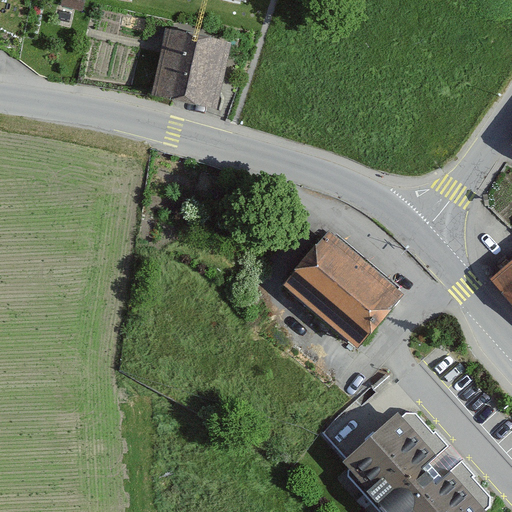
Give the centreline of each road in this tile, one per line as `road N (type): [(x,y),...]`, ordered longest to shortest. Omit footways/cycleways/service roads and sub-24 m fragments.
road 1 (tertiary): [(0,96),(174,131),(340,181),(392,209),(420,237)]
road 2 (tertiary): [(420,237),(511,111)]
road 3 (tertiary): [(420,237),(511,339)]
